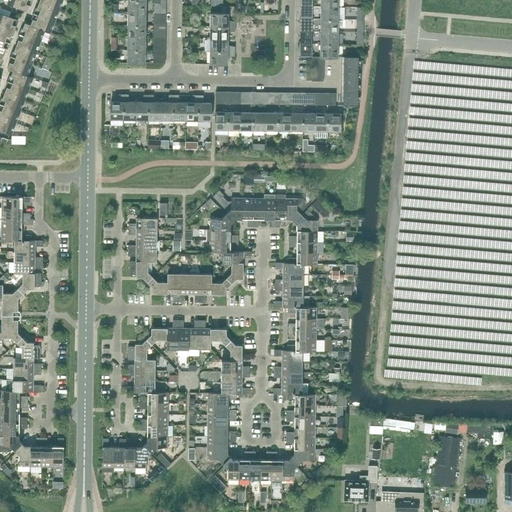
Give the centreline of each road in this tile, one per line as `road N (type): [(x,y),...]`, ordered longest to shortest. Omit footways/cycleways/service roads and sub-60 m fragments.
road 1 (residential): [(176,82),(289,84),(290,0)]
road 2 (residential): [(118,309),(262,312)]
road 3 (tertiary): [(86,309),(86,177)]
